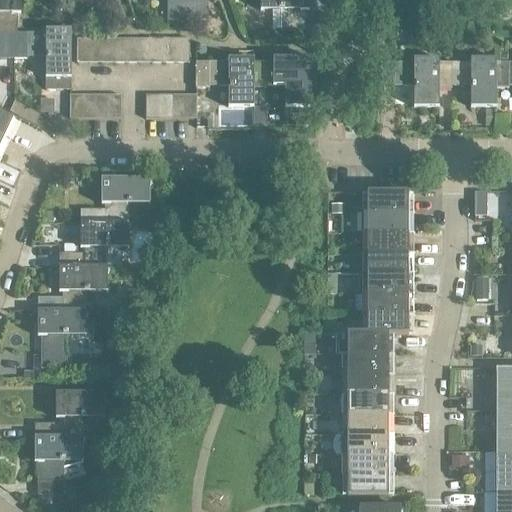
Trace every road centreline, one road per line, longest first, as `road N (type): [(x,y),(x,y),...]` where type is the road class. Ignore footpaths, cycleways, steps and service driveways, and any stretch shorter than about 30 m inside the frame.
road 1 (residential): [(0,289),(47,155),(454,154)]
road 2 (residential): [(438,511),(437,365),(455,288),(454,154)]
